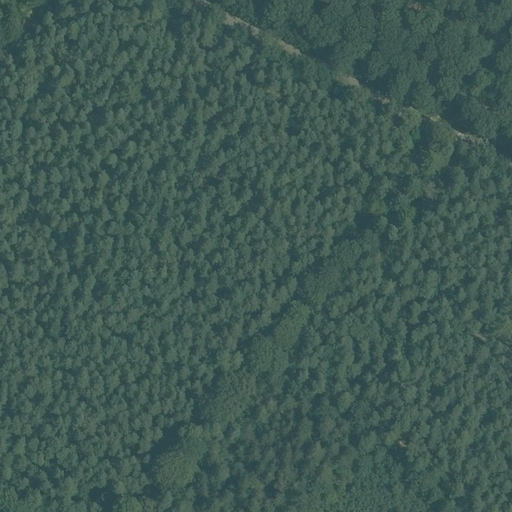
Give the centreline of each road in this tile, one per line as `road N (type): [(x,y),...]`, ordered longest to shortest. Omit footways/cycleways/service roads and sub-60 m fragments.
road 1 (unknown): [(511,100),(452,163),(403,244),(339,281),(157,511)]
road 2 (track): [(429,122),(118,511)]
road 3 (tertiary): [(511,165),(203,0)]
